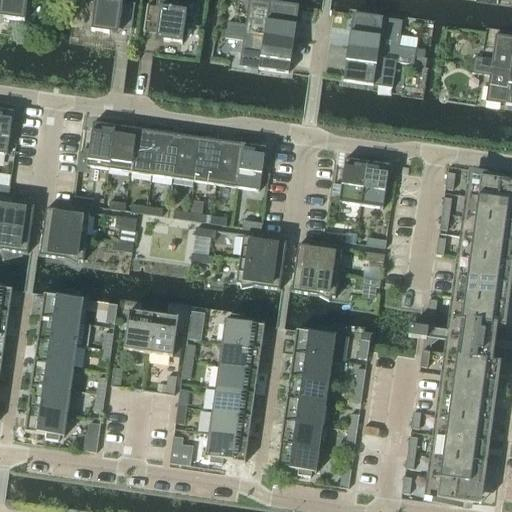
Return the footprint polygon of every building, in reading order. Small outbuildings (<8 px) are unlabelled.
[(0,0),(0,20),(6,21),(24,24),(27,0),(0,0)] [(94,0),(90,33),(117,37),(118,30),(131,32),(135,6),(126,5),(126,0),(94,0)] [(143,34),(156,36),(155,42),(181,46),(187,0),(156,0),(155,9),(146,8),(143,34)] [(245,27),(227,24),(226,32),(293,42),(298,8),(249,1),(245,27)] [(352,16),(347,50),(415,59),(416,51),(398,49),(402,23),(352,16)] [(242,43),(238,69),(288,76),(293,42),(226,32),(225,40),(242,43)] [(491,62),(474,59),(473,67),(511,73),(511,38),(495,36),(491,62)] [(347,50),(342,83),(392,91),(396,65),(413,67),(415,59),(347,50)] [(489,78),(485,104),(511,107),(511,73),(473,67),(471,75),(489,78)] [(0,112),(0,156),(6,158),(12,114),(0,112)] [(92,125),(86,169),(108,172),(114,129),(92,125)] [(108,172),(129,175),(135,132),(114,129),(108,172)] [(135,132),(129,175),(151,178),(157,135),(135,132)] [(157,135),(151,178),(172,181),(178,138),(157,135)] [(178,138),(172,181),(193,184),(199,141),(178,138)] [(199,141),(193,184),(215,187),(221,144),(199,141)] [(221,144),(215,187),(236,190),(242,147),(221,144)] [(242,147),(236,190),(258,194),(265,150),(242,147)] [(344,162),(338,205),(360,208),(366,165),(344,162)] [(366,165),(360,208),(382,211),(388,168),(366,165)] [(447,176),(444,192),(452,193),(454,177),(447,176)] [(431,479),(428,500),(468,506),(472,506),(480,508),(486,465),(500,364),(492,363),(494,348),(494,342),(496,328),(497,328),(505,329),(511,275),(511,183),(472,178),(469,199),(466,220),(464,240),(461,260),(455,300),(453,314),(452,322),(451,332),(449,342),(448,357),(445,379),(439,419),(436,439),(434,459),(431,479)] [(0,188),(0,196),(9,197),(10,190),(0,188)] [(73,199),(72,207),(92,209),(93,202),(73,199)] [(443,201),(441,215),(449,216),(451,202),(443,201)] [(0,204),(0,228),(30,233),(34,210),(0,204)] [(109,204),(108,212),(124,214),(125,206),(109,204)] [(130,207),(129,215),(145,217),(146,209),(130,207)] [(146,209),(145,217),(161,219),(162,212),(146,209)] [(46,211),(42,235),(86,241),(89,217),(46,211)] [(173,213),(172,221),(188,223),(189,215),(173,213)] [(189,215),(188,223),(204,226),(205,218),(189,215)] [(441,215),(439,232),(446,233),(449,216),(441,215)] [(210,218),(209,226),(225,229),(226,221),(210,218)] [(115,227),(135,230),(136,222),(116,219),(115,227)] [(242,223),(241,231),(261,234),(262,226),(242,223)] [(0,228),(0,252),(27,257),(30,233),(0,228)] [(196,231),(195,238),(215,241),(216,233),(196,231)] [(42,235),(39,258),(66,262),(77,268),(78,264),(82,265),(86,241),(42,235)] [(324,243),(332,244),(344,246),(345,238),(325,235),(324,243)] [(242,239),(239,263),(282,269),(286,246),(242,239)] [(366,241),(365,248),(385,251),(386,243),(366,241)] [(435,257),(443,258),(445,242),(437,241),(435,257)] [(112,253),(132,255),(133,248),(113,245),(112,253)] [(298,247),(294,271),(338,277),(341,253),(298,247)] [(363,263),(383,265),(384,265),(385,258),(365,255),(363,263)] [(191,264),(211,267),(212,259),(192,256),(191,264)] [(239,263),(236,286),(240,287),(241,291),(252,289),(279,293),(282,269),(239,263)] [(294,271),(291,294),(318,298),(329,304),(331,300),(334,301),(338,277),(294,271)] [(359,288),(379,291),(380,291),(381,283),(361,280),(359,288)] [(0,314),(8,316),(11,292),(0,290),(0,314)] [(43,297),(40,320),(79,326),(83,303),(78,302),(79,297),(66,295),(65,300),(43,297)] [(429,302),(427,315),(426,318),(434,319),(436,303),(429,302)] [(114,327),(117,308),(108,307),(106,325),(114,327)] [(123,353),(147,356),(153,317),(128,313),(123,353)] [(0,314),(0,337),(5,339),(8,316),(0,314)] [(153,317),(147,356),(172,360),(179,361),(182,341),(175,340),(178,320),(153,317)] [(224,323),(221,346),(261,352),(264,328),(242,325),(243,320),(230,318),(229,324),(224,323)] [(40,320),(37,343),(76,349),(76,348),(86,349),(89,327),(79,326),(40,320)] [(189,328),(187,341),(199,343),(201,329),(189,328)] [(407,339),(426,342),(428,330),(409,328),(407,339)] [(296,333),(292,357),(332,362),(344,363),(348,341),(330,338),(331,332),(318,331),(318,336),(296,333)] [(104,336),(102,352),(111,353),(113,337),(104,336)] [(358,361),(367,362),(369,344),(360,342),(360,343),(358,361)] [(37,343),(33,366),(73,371),(76,349),(37,343)] [(221,346),(218,369),(257,375),(261,352),(221,346)] [(186,347),(183,364),(192,365),(195,348),(186,347)] [(102,352),(99,369),(108,371),(111,353),(102,352)] [(421,353),(419,370),(426,371),(429,355),(421,353)] [(292,357),(289,379),(329,385),(332,362),(292,357)] [(183,364),(181,381),(190,382),(192,365),(183,364)] [(33,366),(30,388),(70,394),(73,371),(33,366)] [(218,369),(214,391),(254,397),(257,375),(218,369)] [(113,371),(110,390),(119,391),(119,390),(122,372),(113,371)] [(356,372),(354,389),(363,390),(365,373),(356,372)] [(167,379),(165,396),(165,397),(174,399),(176,380),(167,379)] [(289,379),(286,402),(325,407),(329,385),(289,379)] [(98,381),(95,397),(104,399),(107,382),(98,381)] [(30,388),(27,411),(67,416),(70,394),(30,388)] [(352,405),(360,407),(363,390),(354,389),(352,405)] [(214,391),(211,414),(251,420),(254,397),(214,391)] [(179,392),(177,409),(186,410),(188,394),(179,392)] [(95,397),(93,415),(102,416),(104,399),(95,397)] [(286,402),(282,424),(322,430),(325,407),(286,402)] [(177,409),(175,426),(183,427),(186,410),(177,409)] [(27,411),(24,434),(46,437),(45,443),(58,445),(58,439),(63,440),(67,416),(27,411)] [(211,414),(208,437),(248,442),(251,420),(211,414)] [(410,431),(418,432),(420,416),(412,415),(410,431)] [(350,417),(348,434),(356,435),(359,418),(350,417)] [(282,424),(279,447),(319,453),(322,430),(282,424)] [(89,426),(87,441),(97,443),(98,443),(100,427),(89,426)] [(345,451),(354,452),(356,435),(348,434),(345,451)] [(208,437),(205,460),(210,461),(209,466),(221,468),(222,463),(244,466),(248,442),(208,437)] [(409,440),(407,455),(414,456),(416,441),(409,440)] [(172,441),(169,466),(178,467),(180,449),(181,442),(173,441),(172,441)] [(279,447),(276,470),(298,473),(297,479),(310,481),(311,475),(316,476),(319,453),(279,447)] [(407,455),(404,471),(412,472),(414,456),(407,455)] [(342,472),(339,489),(339,490),(339,491),(348,492),(352,463),(351,463),(350,473),(342,472)] [(403,480),(401,496),(408,497),(411,481),(403,480)]
